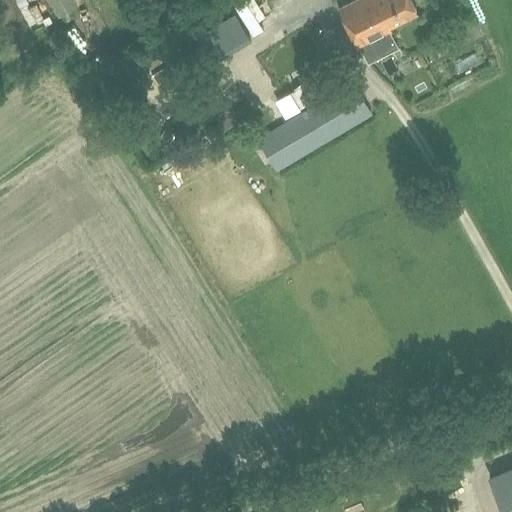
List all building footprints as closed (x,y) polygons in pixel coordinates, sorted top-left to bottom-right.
[(278,30),(261,0),(252,0),(244,4),(263,38),(278,30)] [(269,21),(284,56),(327,38),(310,0),(292,0),(296,10),(269,21)] [(417,11),(411,0),(354,0),(338,8),(357,47),(391,29),(389,25),(417,11)] [(292,78),(336,59),(328,39),(284,58),(292,78)] [(277,169),(371,114),(353,83),(259,138),(277,169)] [(227,111),(243,98),(232,84),(216,96),(227,111)] [(511,467),(496,475),(511,510),(511,467)]
